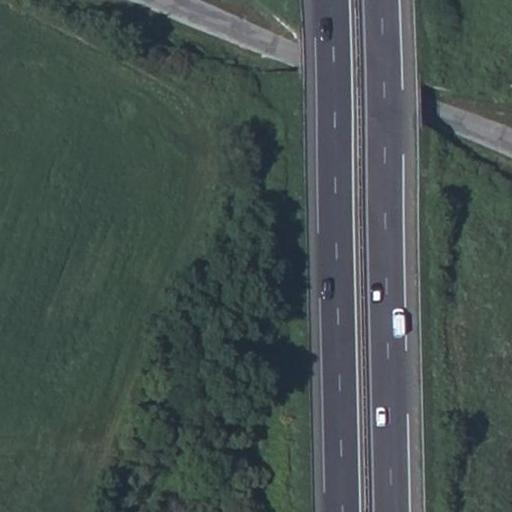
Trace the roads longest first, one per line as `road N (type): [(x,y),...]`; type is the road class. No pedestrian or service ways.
road 1 (trunk): [(391,511),(379,0)]
road 2 (trunk): [(330,0),(341,511)]
road 3 (unclassified): [(166,0),(511,146)]
